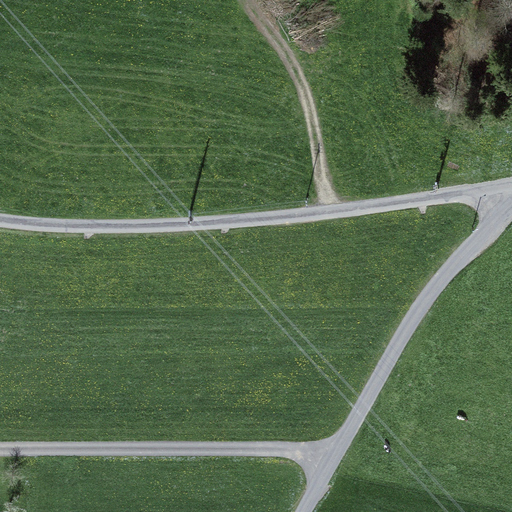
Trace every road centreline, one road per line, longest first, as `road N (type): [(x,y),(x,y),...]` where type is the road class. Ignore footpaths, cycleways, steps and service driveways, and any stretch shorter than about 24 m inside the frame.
road 1 (unclassified): [(0,219),(287,220),(511,185)]
road 2 (track): [(306,511),(429,303),(511,199)]
